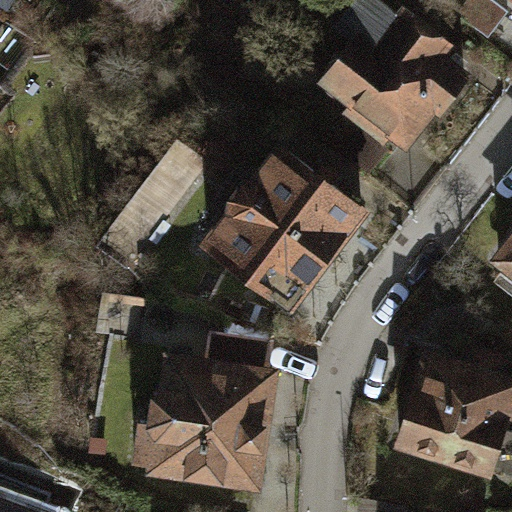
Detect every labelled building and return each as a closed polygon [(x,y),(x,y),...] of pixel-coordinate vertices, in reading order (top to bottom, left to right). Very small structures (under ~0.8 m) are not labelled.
[(393,0),(368,31),(341,10),(300,60),(410,150),(469,78),(428,44),(439,31),(401,0),(393,0)] [(296,326),(382,219),(267,127),(181,235),(296,326)] [(511,233),(491,264),(511,278),(511,233)] [(511,494),(511,370),(440,341),(395,451),(511,498),(511,494)] [(279,372),(159,343),(127,468),(247,498),(279,372)] [(36,511),(0,497),(0,511),(36,511)]
